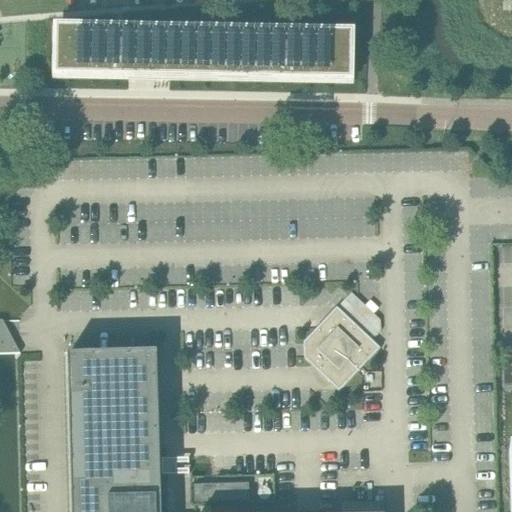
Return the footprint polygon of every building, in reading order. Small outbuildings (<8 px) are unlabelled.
[(56,29),(55,77),(350,82),(351,34),(56,29)] [(380,164),(380,154),(286,154),(286,170),(302,170),(302,165),(380,164)] [(385,326),(351,293),(337,308),(336,307),(329,314),(330,314),(321,323),(303,342),(304,344),(308,340),(308,361),(305,357),(303,359),(326,381),(326,380),(328,382),(329,382),(335,388),(334,389),(339,393),(380,349),(372,340),(385,326)] [(1,322),(0,321),(0,355),(18,355),(1,322)] [(160,511),(156,354),(66,356),(70,511),(160,511)] [(193,503),(249,501),(248,484),(193,485),(193,503)]
